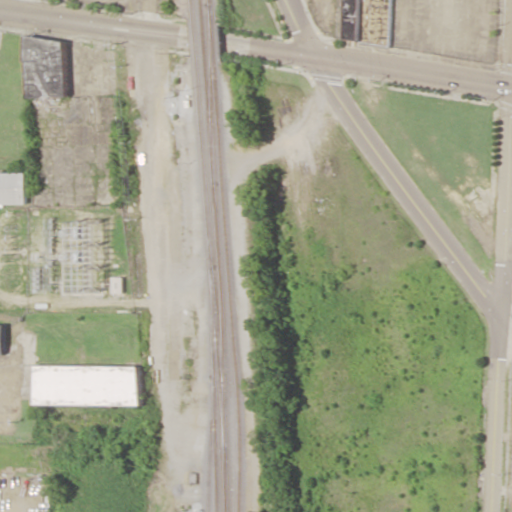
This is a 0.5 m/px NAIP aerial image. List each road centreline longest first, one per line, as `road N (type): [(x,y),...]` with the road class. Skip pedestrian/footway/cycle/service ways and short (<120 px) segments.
road 1 (residential): [(511,28),(490,511)]
road 2 (secondary): [(0,15),(314,57)]
road 3 (tertiary): [(480,290),(314,57)]
road 4 (secondary): [(314,57),(511,83)]
